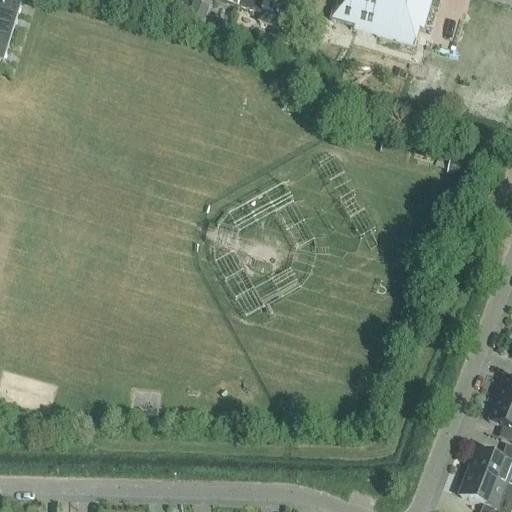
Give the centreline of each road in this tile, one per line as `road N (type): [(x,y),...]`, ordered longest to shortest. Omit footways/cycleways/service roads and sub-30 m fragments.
road 1 (residential): [(350,511),(273,492),(0,485)]
road 2 (residential): [(416,511),(511,260)]
